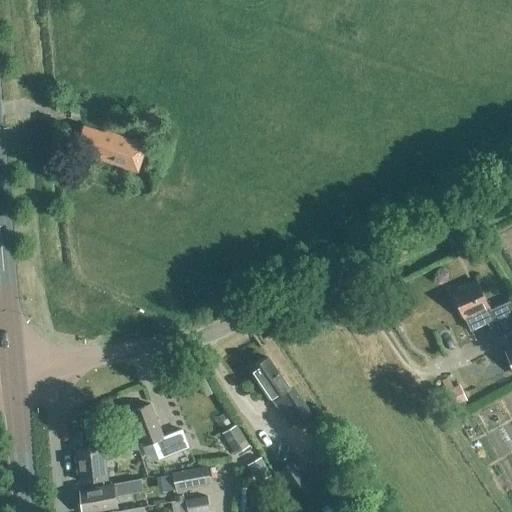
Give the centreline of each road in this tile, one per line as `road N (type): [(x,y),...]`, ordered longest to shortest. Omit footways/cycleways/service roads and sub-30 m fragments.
road 1 (unclassified): [(52,366),(193,341),(511,191)]
road 2 (track): [(509,511),(344,272)]
road 3 (unclassified): [(64,511),(52,366)]
road 4 (primary): [(26,511),(13,370)]
road 5 (primary): [(13,370),(0,246)]
